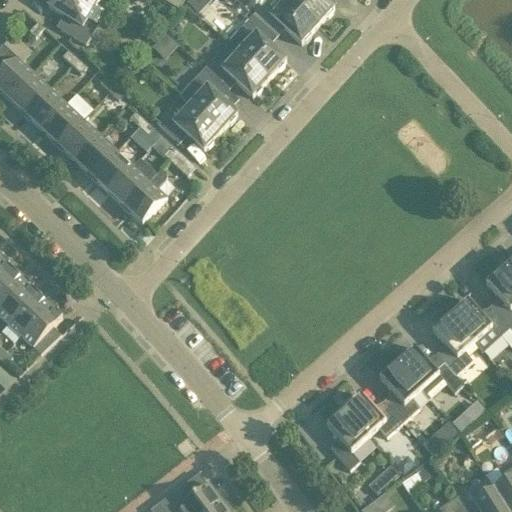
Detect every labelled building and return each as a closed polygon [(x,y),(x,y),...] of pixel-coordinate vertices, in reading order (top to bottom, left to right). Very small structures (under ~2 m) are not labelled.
[(96,8),(83,0),(54,0),(48,10),(67,21),(61,32),(86,47),(97,29),(87,23),(96,8)] [(188,0),(167,0),(165,4),(170,7),(179,12),(180,13),(188,0)] [(280,29),(301,48),(303,46),(306,45),(310,40),(311,37),(318,29),(285,0),(269,0),(253,19),(273,37),(280,29)] [(335,11),(323,0),(285,0),(318,29),(325,21),(328,21),(333,16),(333,13),(335,11)] [(286,64),(265,45),(273,37),(253,19),(228,45),(230,47),(269,83),(276,75),(279,74),(284,69),(284,66),(286,64)] [(29,35),(35,41),(44,32),(37,26),(29,35)] [(232,82),(252,101),(254,99),(257,99),(262,94),(262,90),(269,83),(230,47),(229,47),(228,46),(204,72),(224,91),(232,82)] [(0,94),(9,103),(33,77),(16,61),(15,62),(1,48),(0,50),(0,94)] [(68,54),(62,61),(72,69),(78,63),(68,54)] [(81,78),(87,71),(78,63),(72,69),(81,78)] [(237,118),(217,99),(224,91),(204,72),(178,98),(190,109),(220,136),(227,128),(231,128),(235,123),(235,119),(237,118)] [(25,119),(50,92),(33,77),(9,103),(25,119)] [(106,81),(100,87),(109,96),(115,89),(106,81)] [(118,104),(124,98),(115,89),(109,96),(118,104)] [(42,134),(67,108),(50,92),(25,119),(42,134)] [(59,150),(83,123),(67,108),(42,134),(59,150)] [(157,127),(175,144),(183,136),(203,155),(205,153),(208,152),(213,147),(213,144),(220,136),(190,109),(180,120),(173,127),(164,119),(157,127)] [(139,131),(145,124),(135,116),(129,122),(139,131)] [(75,165),(100,139),(83,123),(59,150),(75,165)] [(148,139),(154,133),(145,124),(139,131),(148,139)] [(92,181),(117,155),(100,139),(75,165),(92,181)] [(172,150),(163,159),(170,165),(178,155),(172,150)] [(109,196),(133,170),(117,155),(92,181),(109,196)] [(178,155),(170,165),(176,170),(187,181),(196,172),(178,155)] [(133,170),(109,196),(125,212),(156,179),(140,164),(134,170),(133,170)] [(167,202),(157,192),(166,183),(166,179),(161,175),(156,179),(125,212),(143,228),(167,202)] [(0,288),(13,275),(7,269),(9,263),(7,263),(4,260),(0,263),(0,288)] [(511,260),(511,261),(500,269),(511,281),(511,260)] [(492,313),(509,332),(511,329),(511,316),(511,315),(511,313),(511,281),(500,269),(491,279),(492,281),(485,287),(501,305),(492,313)] [(0,312),(28,283),(25,280),(25,278),(19,280),(13,275),(0,288),(0,312)] [(0,321),(8,329),(37,298),(32,292),(33,286),(32,286),(28,283),(0,312),(0,321)] [(20,341),(53,306),(50,303),(49,301),(43,303),(37,298),(8,329),(20,341)] [(483,321),(467,303),(460,310),(459,308),(447,316),(475,347),(483,356),(500,341),(509,332),(492,313),(483,321)] [(53,306),(20,341),(33,353),(62,321),(56,315),(58,309),(56,309),(53,306)] [(464,356),(475,347),(447,316),(438,327),(439,328),(432,334),(448,352),(439,361),(456,380),(472,365),(464,356)] [(406,355),(394,363),(422,394),(421,395),(429,404),(446,389),(454,398),(464,389),(456,380),(439,361),(430,369),(414,351),(407,357),(406,355)] [(0,363),(6,369),(13,362),(6,356),(0,362),(0,363)] [(411,404),(421,395),(422,394),(394,363),(385,374),(386,376),(379,382),(395,400),(386,408),(403,427),(419,413),(411,404)] [(0,389),(4,393),(14,384),(13,384),(7,378),(0,371),(0,389)] [(341,411),(368,442),(378,433),(386,442),(403,427),(386,408),(377,416),(361,398),(354,404),(352,403),(341,411)] [(476,421),(484,415),(477,407),(470,413),(476,421)] [(333,423),(326,429),(342,447),(333,455),(350,474),(359,466),(351,457),(368,442),(341,411),(332,421),(333,423)] [(436,469),(443,465),(438,457),(431,461),(436,469)] [(423,485),(434,477),(428,466),(416,474),(423,485)] [(379,479),(386,488),(395,481),(388,471),(379,479)] [(503,481),(505,485),(493,492),(506,511),(511,511),(511,471),(504,476),(503,481)] [(180,491),(159,506),(152,511),(216,511),(225,506),(216,494),(213,497),(209,490),(190,504),(187,500),(180,491)] [(506,511),(493,492),(481,500),(477,493),(472,492),(456,502),(462,511),(506,511)] [(462,511),(456,502),(439,511),(462,511)]
